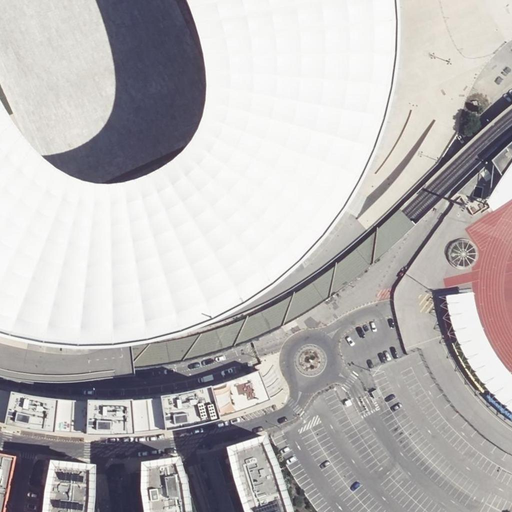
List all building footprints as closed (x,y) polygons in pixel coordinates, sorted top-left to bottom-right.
[(0,0),(0,338),(47,349),(99,354),(151,347),(198,334),(241,316),(277,290),(308,262),(340,227),(364,190),(376,169),(390,131),(400,88),(403,50),(405,13),(403,0),(0,0)] [(489,205),(493,210),(511,197),(511,142),(493,160),(459,191),(473,214),(489,205)] [(398,246),(420,223),(470,175),(465,170),(463,168),(460,166),(458,163),(455,160),(388,223),(384,227),(357,250),(352,254),(324,275),(316,281),(288,299),(283,302),(267,310),(245,319),(212,330),(195,335),(168,341),(150,344),(125,347),(104,347),(75,346),(68,345),(48,342),(33,339),(0,331),(0,354),(5,356),(54,366),(65,367),(86,369),(89,369),(120,369),(152,367),(155,366),(180,363),(205,357),(208,356),(234,347),(259,337),(263,335),(293,320),(322,304),(322,303),(348,286),(373,267),(374,266),(398,246)] [(477,309),(473,289),(438,293),(442,312),(448,331),(453,344),(457,356),(462,366),(477,387),(485,397),(494,406),(507,417),(511,420),(511,374),(506,367),(497,357),(491,346),(486,337),(483,327),(480,320),(477,309)] [(271,398),(262,365),(163,382),(97,389),(31,383),(0,376),(0,411),(8,414),(55,423),(116,428),(223,412),(271,398)] [(229,446),(234,477),(238,476),(249,511),(287,511),(272,463),(275,462),(262,435),(229,446)] [(0,511),(1,511),(17,447),(0,444),(0,511)] [(96,454),(51,449),(43,484),(40,511),(93,511),(96,486),(96,454)] [(177,456),(142,462),(141,490),(144,489),(148,511),(185,511),(181,484),(186,484),(177,456)]
